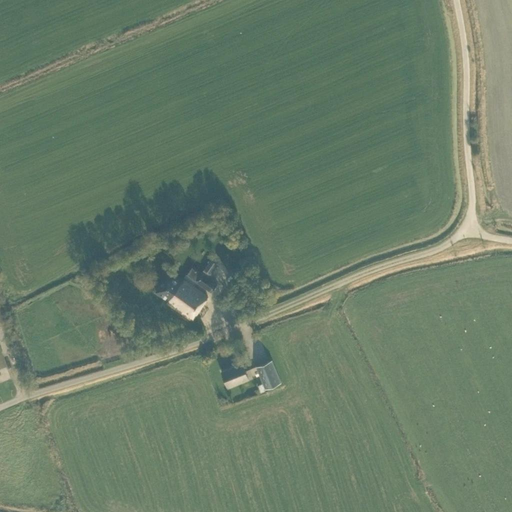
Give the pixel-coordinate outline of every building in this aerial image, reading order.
[(204,270),(211,274),(218,263),(211,258),(204,270)] [(195,281),(211,292),(218,283),(202,272),(195,281)] [(169,300),(166,304),(191,321),(209,297),(183,279),(181,283),(171,275),(158,293),(169,300)] [(272,360),(256,366),(265,389),(281,383),(272,360)] [(249,379),(242,363),(221,371),(228,388),(249,379)]
